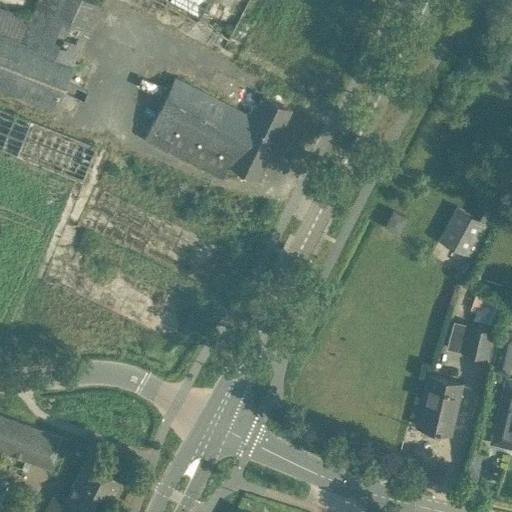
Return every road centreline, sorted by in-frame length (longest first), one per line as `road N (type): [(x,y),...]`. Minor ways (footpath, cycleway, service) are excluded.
road 1 (tertiary): [(215,421),(433,0)]
road 2 (tertiary): [(439,511),(325,478),(215,421)]
road 3 (unclassified): [(215,421),(98,373),(0,375)]
